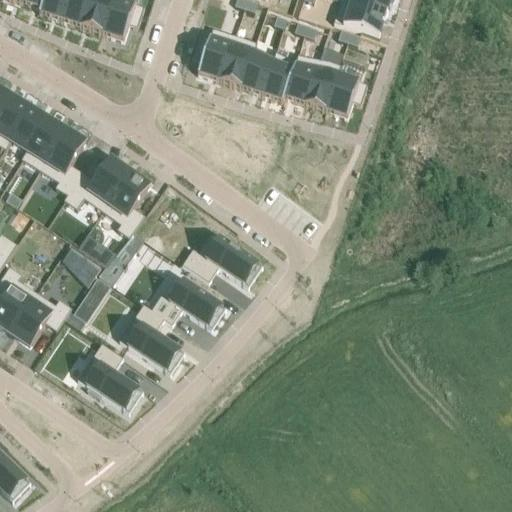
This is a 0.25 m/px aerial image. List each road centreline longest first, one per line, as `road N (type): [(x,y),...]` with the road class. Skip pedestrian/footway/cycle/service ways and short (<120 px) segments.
road 1 (residential): [(139,133),(216,180),(302,251),(190,390),(116,457),(19,391),(0,388)]
road 2 (residential): [(0,45),(139,133)]
road 3 (residential): [(0,405),(77,492),(46,511)]
road 4 (residential): [(139,133),(183,0)]
